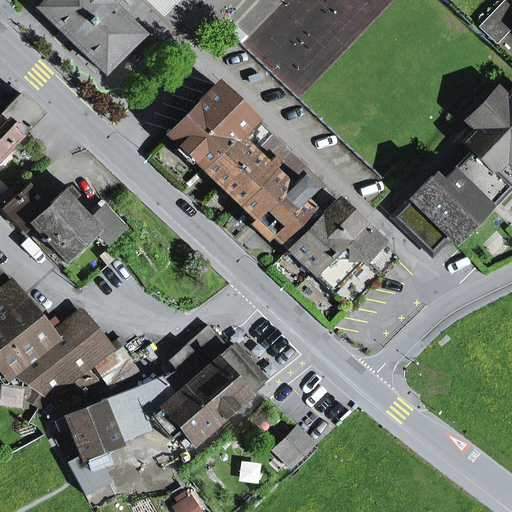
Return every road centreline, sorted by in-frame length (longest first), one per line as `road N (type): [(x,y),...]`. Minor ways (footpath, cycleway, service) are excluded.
road 1 (tertiary): [(366,382),(0,39)]
road 2 (residential): [(366,382),(445,304),(511,272)]
road 3 (tertiary): [(511,495),(366,382)]
